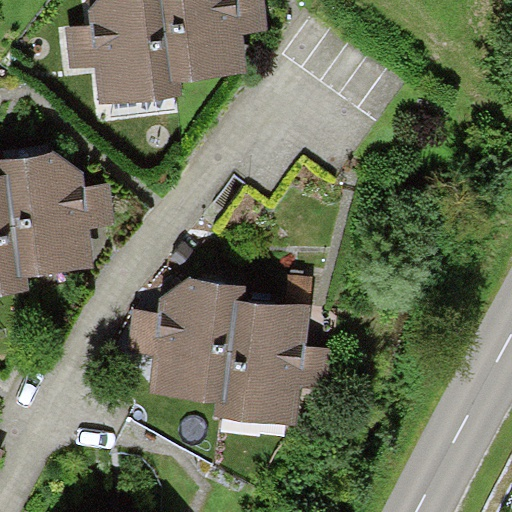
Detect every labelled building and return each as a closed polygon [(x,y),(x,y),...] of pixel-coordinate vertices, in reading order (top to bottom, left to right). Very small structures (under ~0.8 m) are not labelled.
[(103,99),(169,94),(168,73),(161,0),(96,0),(96,2),(90,12),(91,27),(65,29),(68,72),(101,69),(103,99)] [(161,0),(168,73),(234,70),(232,29),(255,28),(253,0),(161,0)] [(0,152),(1,159),(13,260),(79,257),(78,225),(101,224),(99,185),(79,186),(78,162),(72,155),(55,138),(0,143),(0,152)] [(0,283),(15,281),(13,260),(1,159),(0,159),(0,283)] [(152,386),(223,392),(238,286),(241,271),(190,264),(172,284),(163,295),(161,310),(130,305),(121,351),(155,354),(152,386)] [(288,294),(238,286),(223,392),(221,403),(292,414),(296,387),(321,390),(327,349),(301,345),(303,328),(298,316),(288,294)] [(113,511),(112,499),(65,503),(60,511),(113,511)]
